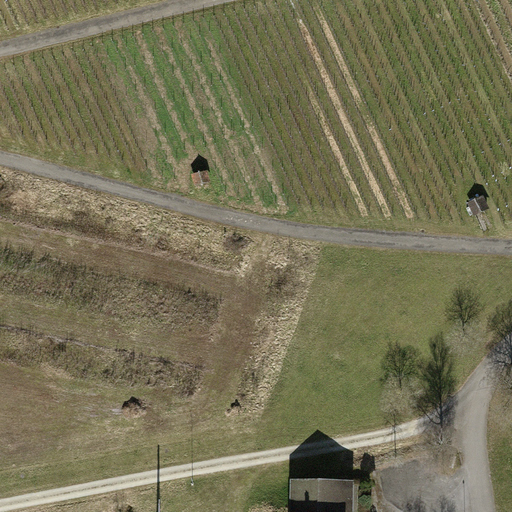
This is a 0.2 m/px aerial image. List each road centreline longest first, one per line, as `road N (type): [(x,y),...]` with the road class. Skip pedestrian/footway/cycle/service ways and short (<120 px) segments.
road 1 (track): [(511,247),(298,229),(0,156)]
road 2 (track): [(0,507),(471,417)]
road 3 (track): [(0,49),(199,0)]
road 4 (track): [(511,346),(499,355),(471,417),(486,511)]
